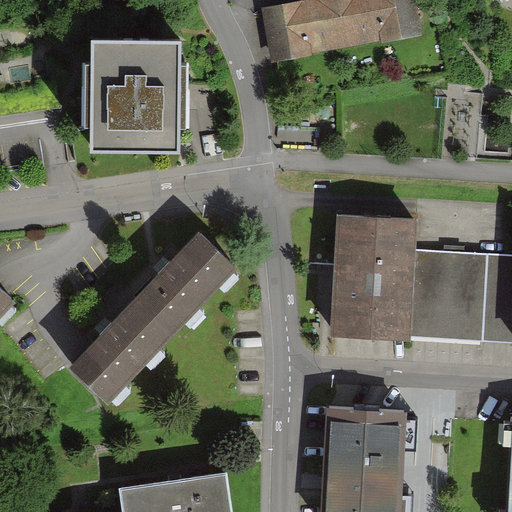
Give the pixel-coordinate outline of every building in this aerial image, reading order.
[(273,14),(280,56),(416,32),(409,0),(319,0),(321,5),(273,14)] [(185,62),(185,37),(91,37),(91,64),(84,64),(85,124),(95,124),(95,149),(186,149),(186,124),(192,124),(192,62),(185,62)] [(423,214),(348,211),(343,329),(418,332),(423,214)] [(202,236),(138,302),(171,334),(235,268),(202,236)] [(0,315),(13,301),(0,288),(0,315)] [(138,302),(73,368),(107,400),(171,334),(138,302)] [(416,511),(419,413),(343,411),(340,511),(416,511)] [(511,511),(511,429),(501,429),(495,511),(511,511)] [(122,490),(125,511),(230,511),(225,475),(122,490)]
